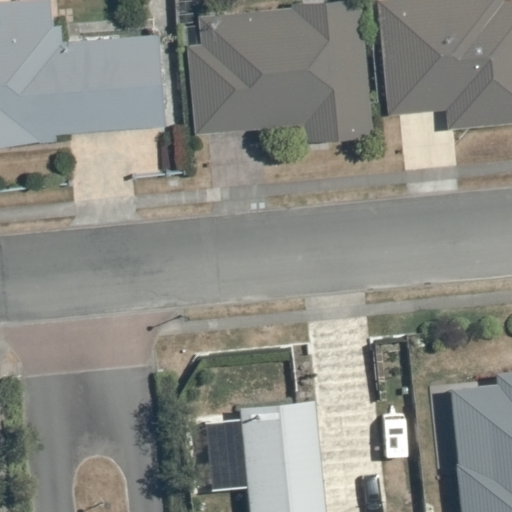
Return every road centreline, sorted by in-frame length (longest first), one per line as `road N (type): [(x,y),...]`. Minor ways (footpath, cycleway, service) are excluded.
road 1 (residential): [(105,273),(511,233)]
road 2 (residential): [(105,273),(132,511)]
road 3 (residential): [(46,511),(22,283)]
